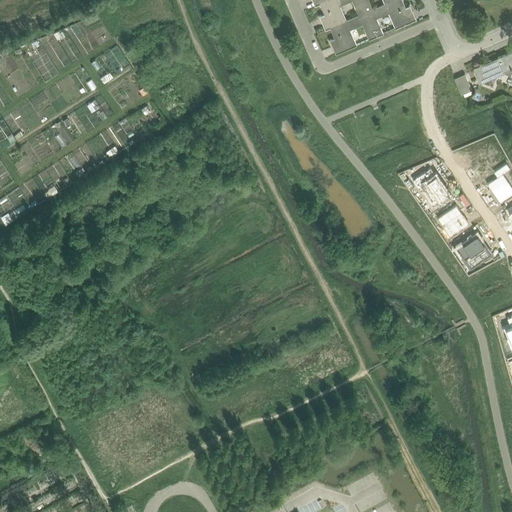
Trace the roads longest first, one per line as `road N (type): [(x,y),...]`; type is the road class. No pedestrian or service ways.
road 1 (residential): [(453,42),(427,76),(430,123),(511,258)]
road 2 (residential): [(293,0),(325,68),(442,20)]
